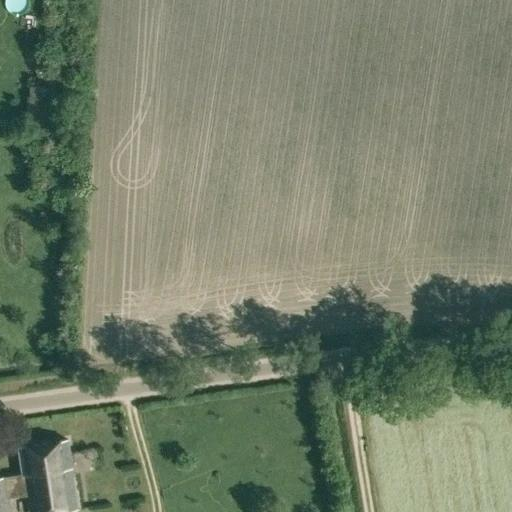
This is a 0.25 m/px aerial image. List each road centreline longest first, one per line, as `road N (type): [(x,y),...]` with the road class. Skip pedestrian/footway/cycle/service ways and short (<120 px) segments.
road 1 (unclassified): [(0,410),(416,348),(511,352)]
road 2 (unknown): [(336,360),(363,511)]
